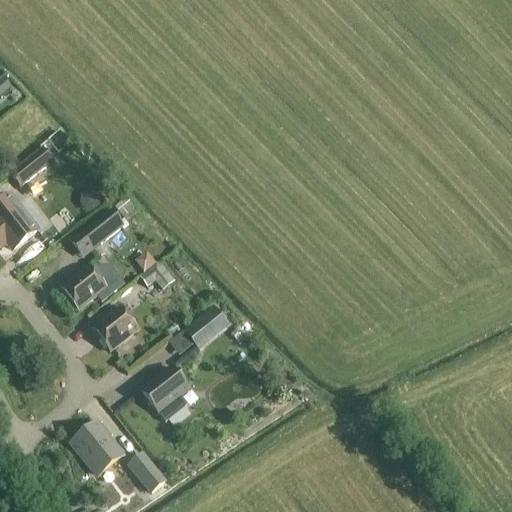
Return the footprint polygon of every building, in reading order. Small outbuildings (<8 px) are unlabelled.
[(0,77),(0,97),(9,90),(0,77)] [(8,177),(18,191),(51,166),(40,152),(8,177)] [(0,247),(3,248),(6,246),(12,253),(37,233),(10,199),(0,206),(0,247)] [(127,199),(113,211),(124,224),(138,212),(127,199)] [(68,245),(81,261),(98,247),(99,248),(120,231),(107,214),(68,245)] [(143,276),(154,267),(144,255),(133,264),(143,276)] [(154,267),(143,276),(137,281),(145,291),(153,285),(161,295),(173,285),(160,269),(157,271),(154,267)] [(107,269),(88,270),(60,292),(78,314),(94,301),(100,307),(123,289),(107,269)] [(212,308),(182,333),(198,354),(229,329),(212,308)] [(109,354),(137,333),(120,311),(92,332),(109,354)] [(171,371),(140,394),(157,416),(188,392),(171,371)] [(121,457),(98,427),(71,448),(95,478),(121,457)] [(151,497),(164,486),(141,457),(128,468),(151,497)]
